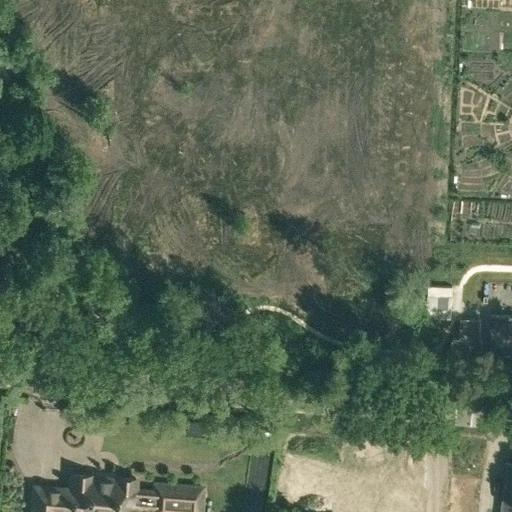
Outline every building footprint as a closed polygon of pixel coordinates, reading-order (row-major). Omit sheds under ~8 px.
[(117,0),(111,66),(140,69),(223,77),(220,104),(200,102),(197,137),(223,139),(220,167),(142,160),(114,157),(107,236),(104,264),(179,271),(180,256),(186,256),(197,257),(263,264),(274,265),(280,265),(278,281),(353,288),(356,259),(363,180),(335,178),(257,171),(260,143),(293,146),(296,111),(252,107),(254,80),(332,87),(361,90),(368,11),(369,0),(117,0)] [(511,315),(491,315),(490,354),(511,355),(511,315)] [(481,359),(482,339),(470,339),(469,359),(481,359)] [(501,511),(511,511),(511,463),(506,463),(501,511)] [(68,511),(137,511),(137,510),(137,509),(136,507),(135,506),(133,504),(134,504),(153,505),(152,511),(200,511),(202,488),(154,484),(154,491),(135,489),(136,479),(116,477),(115,483),(91,481),(92,475),(72,473),(70,494),(63,494),(63,489),(34,486),(32,511),(56,511),(56,510),(69,511),(68,511)]
